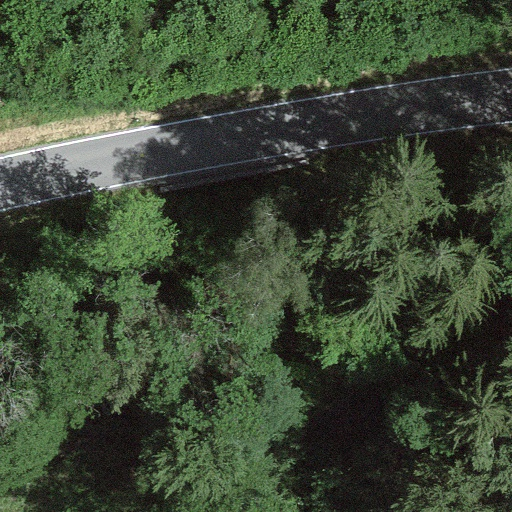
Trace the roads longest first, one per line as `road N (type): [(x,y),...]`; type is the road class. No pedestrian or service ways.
road 1 (secondary): [(511,111),(314,134),(0,192)]
road 2 (track): [(511,309),(379,381),(209,511)]
